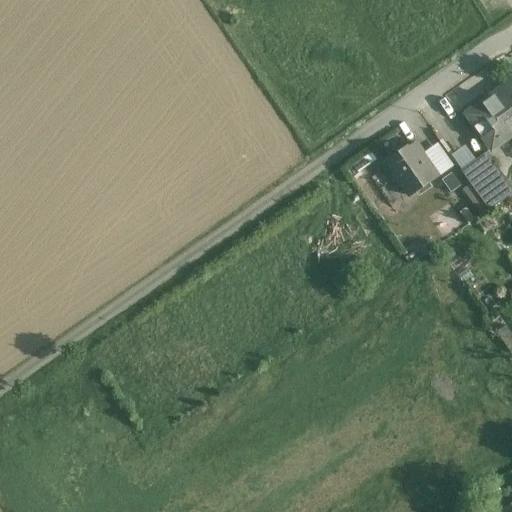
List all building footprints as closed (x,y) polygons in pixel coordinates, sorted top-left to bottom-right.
[(511,81),(466,113),(492,150),(511,135),(511,81)] [(415,141),(386,161),(409,195),(439,175),(415,141)] [(511,194),(511,187),(486,152),(461,171),(489,211),(511,194)] [(511,352),(511,333),(506,325),(496,332),(511,353),(511,352)] [(511,511),(511,503),(500,511),(511,511)]
